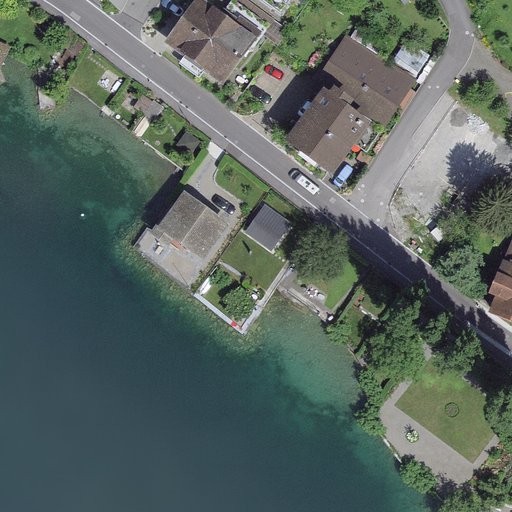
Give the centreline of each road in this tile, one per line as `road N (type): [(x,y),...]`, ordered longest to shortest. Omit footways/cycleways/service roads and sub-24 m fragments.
road 1 (tertiary): [(67,0),(344,221)]
road 2 (residential): [(344,221),(453,58),(460,41),(448,0)]
road 3 (tertiary): [(344,221),(511,344)]
